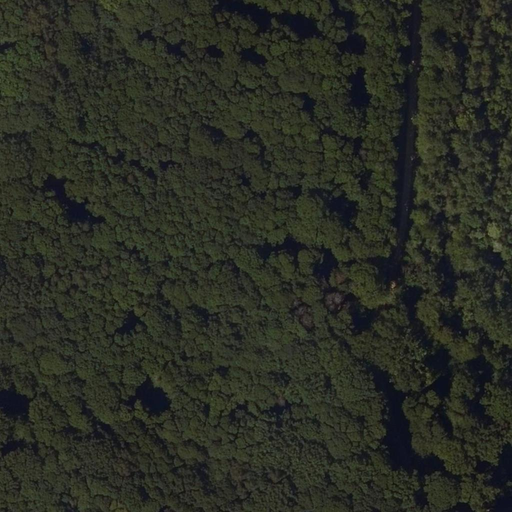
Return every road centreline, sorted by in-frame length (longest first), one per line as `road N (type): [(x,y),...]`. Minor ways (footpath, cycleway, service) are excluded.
road 1 (track): [(418,0),(387,410),(403,461),(432,500),(511,490)]
road 2 (track): [(0,152),(48,117),(95,23),(122,0)]
